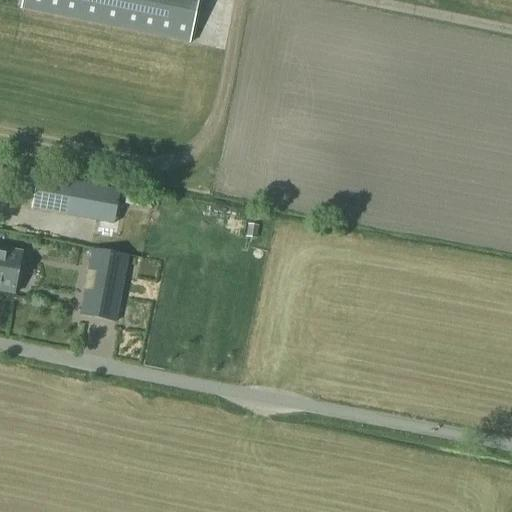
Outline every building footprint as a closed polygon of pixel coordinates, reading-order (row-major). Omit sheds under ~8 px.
[(21,0),(19,12),(190,46),(199,0),(21,0)] [(37,177),(31,211),(111,225),(118,192),(37,177)] [(0,293),(14,296),(22,255),(0,250),(0,293)] [(124,279),(128,257),(96,252),(92,273),(124,279)] [(120,299),(84,293),(80,317),(115,324),(120,299)]
